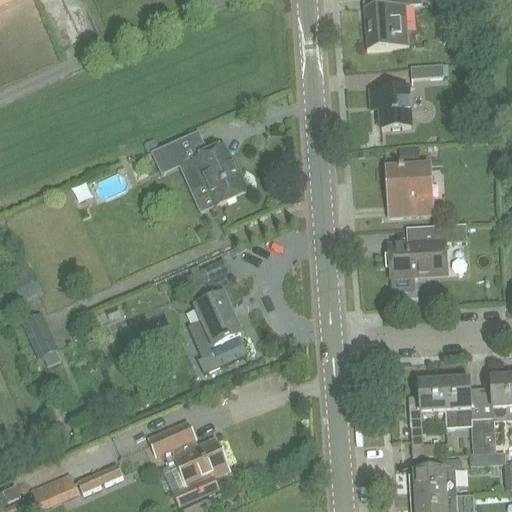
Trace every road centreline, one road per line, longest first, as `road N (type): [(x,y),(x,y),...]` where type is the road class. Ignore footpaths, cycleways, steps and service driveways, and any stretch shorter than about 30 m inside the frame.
road 1 (residential): [(332,343),(305,0)]
road 2 (unknown): [(223,0),(0,99)]
road 3 (residential): [(332,343),(511,332)]
road 4 (residential): [(344,511),(332,343)]
